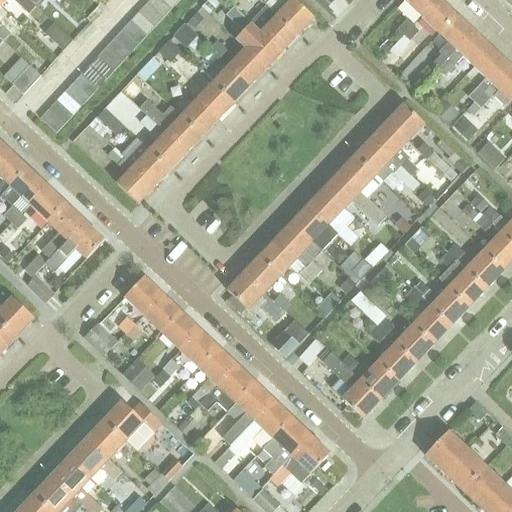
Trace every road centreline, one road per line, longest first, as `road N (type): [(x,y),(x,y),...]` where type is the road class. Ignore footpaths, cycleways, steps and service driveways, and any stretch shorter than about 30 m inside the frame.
road 1 (residential): [(326,41),(178,191),(172,210),(179,222),(218,258),(234,257),(371,109),(371,84)]
road 2 (residential): [(380,472),(136,244)]
road 3 (residential): [(136,244),(0,114)]
road 4 (residential): [(400,453),(511,335)]
road 5 (residential): [(0,507),(91,411)]
road 6 (residential): [(44,338),(136,244)]
